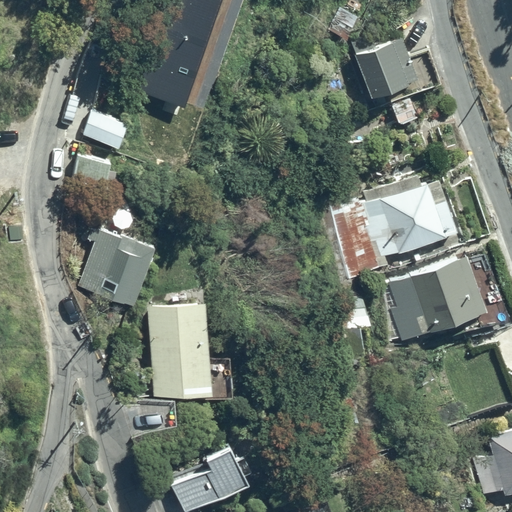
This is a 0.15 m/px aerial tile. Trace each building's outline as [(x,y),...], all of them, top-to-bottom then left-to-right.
[(195,76),(222,0),(167,0),(158,25),(163,27),(159,40),(154,38),(150,51),(155,53),(152,61),(195,76)] [(401,33),(355,49),(371,90),(404,77),(405,80),(416,75),(401,33)] [(118,138),(125,107),(88,98),(81,129),(118,138)] [(110,152),(78,146),(74,168),(111,176),(115,162),(108,161),(110,152)] [(365,198),(330,212),(349,276),(384,262),(389,260),(386,251),(459,222),(437,167),(421,174),(417,165),(361,187),(365,198)] [(85,232),(93,235),(77,280),(132,299),(154,236),(98,220),(97,224),(89,221),(85,232)] [(466,252),(388,282),(397,305),(388,308),(400,337),(487,304),(466,252)] [(372,318),(362,288),(339,296),(344,313),(338,315),(342,328),(372,318)] [(203,293),(146,298),(152,387),(211,382),(203,293)] [(511,419),(486,427),(492,446),(472,452),(484,488),(503,482),(505,488),(511,485),(511,419)] [(182,501),(243,464),(246,463),(244,459),(250,455),(242,439),(235,443),(228,429),(227,428),(202,441),(207,451),(167,472),(170,478),(182,501)] [(308,511),(307,511),(330,511),(324,492),(304,499),(308,511)]
